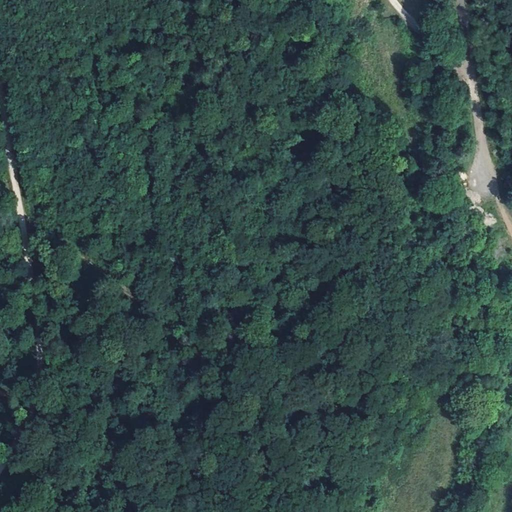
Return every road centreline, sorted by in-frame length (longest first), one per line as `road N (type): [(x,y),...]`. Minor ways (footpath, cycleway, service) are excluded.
road 1 (track): [(0,91),(46,384),(0,460)]
road 2 (track): [(511,235),(492,190),(471,84),(444,31)]
